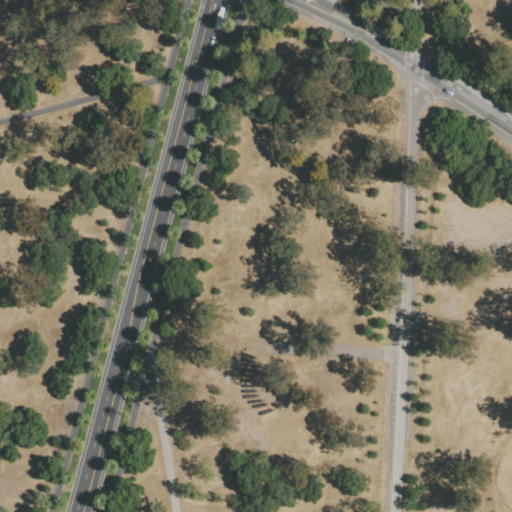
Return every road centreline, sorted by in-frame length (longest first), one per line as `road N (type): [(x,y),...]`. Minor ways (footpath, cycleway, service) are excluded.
road 1 (residential): [(393,511),(415,64)]
road 2 (secondary): [(314,3),(511,128)]
road 3 (secondary): [(192,76),(139,278)]
road 4 (secondary): [(118,360),(78,511)]
